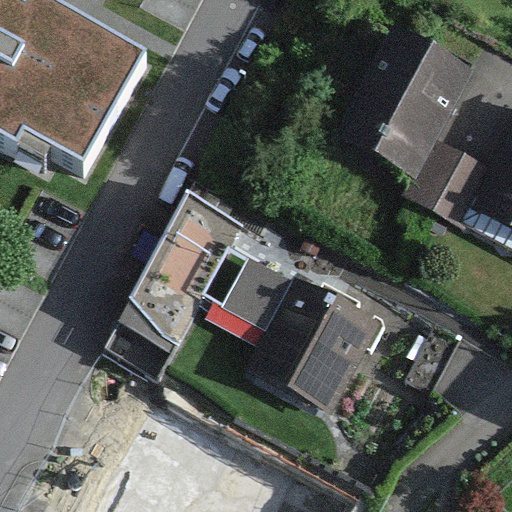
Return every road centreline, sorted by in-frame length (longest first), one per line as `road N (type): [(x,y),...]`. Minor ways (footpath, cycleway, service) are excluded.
road 1 (residential): [(0,444),(242,0)]
road 2 (residential): [(405,511),(421,485),(511,399)]
